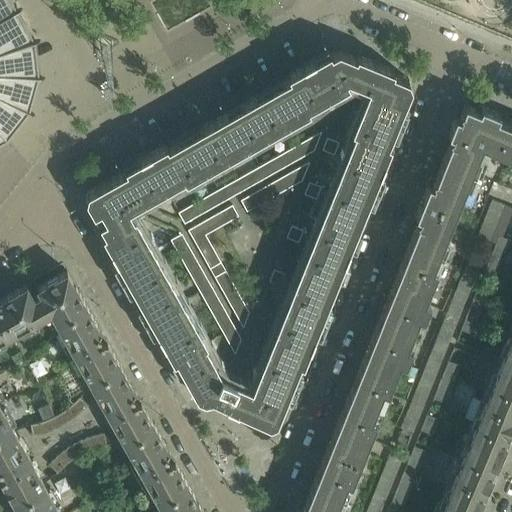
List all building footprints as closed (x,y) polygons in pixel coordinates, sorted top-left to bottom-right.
[(12,0),(0,0),(0,44),(32,35),(32,34),(12,0)] [(0,127),(5,133),(29,98),(37,65),(32,35),(0,44),(0,127)] [(388,143),(412,86),(408,79),(393,72),(394,70),(376,62),(356,54),(355,57),(338,49),(331,53),(330,51),(287,75),(289,77),(168,146),(166,143),(124,167),(125,170),(87,191),(85,199),(104,233),(101,234),(102,234),(173,361),(176,359),(196,396),(204,400),(211,398),(269,425),(277,421),(300,363),(303,364),(391,145),(388,143)] [(511,123),(508,122),(500,118),(502,114),(479,104),(477,109),(465,104),(461,113),(457,111),(445,140),(449,142),(442,160),(476,174),(482,158),(477,157),(482,145),(511,157),(511,123)] [(445,238),(465,187),(470,189),(476,174),(442,160),(435,178),(430,177),(413,218),(415,219),(417,222),(408,245),(442,258),(449,240),(445,238)] [(492,199),(475,241),(487,246),(504,204),(492,199)] [(499,235),(484,272),(495,277),(510,240),(499,235)] [(442,258),(408,245),(384,303),(418,317),(419,316),(424,318),(430,303),(425,300),(442,258)] [(465,267),(400,427),(412,432),(477,271),(465,267)] [(87,305),(67,270),(37,287),(41,294),(34,297),(42,312),(49,308),(57,322),(87,305)] [(0,340),(44,315),(42,312),(34,297),(26,284),(0,298),(0,340)] [(479,285),(461,329),(472,334),(490,289),(479,285)] [(407,346),(418,317),(384,303),(349,392),(383,406),(400,362),(405,364),(412,348),(407,346)] [(121,365),(87,305),(57,322),(91,382),(121,365)] [(475,511),(478,506),(511,422),(511,331),(438,511),(475,511)] [(20,352),(12,356),(17,365),(25,361),(20,352)] [(461,380),(455,378),(460,365),(449,361),(434,398),(445,402),(451,387),(457,390),(461,380)] [(155,425),(121,365),(91,382),(125,442),(155,425)] [(346,497),(371,434),(383,406),(349,392),(312,483),(346,497)] [(48,418),(42,421),(30,424),(33,435),(44,432),(51,430),(55,428),(58,426),(63,424),(64,423),(74,417),(80,411),(88,404),(80,396),(73,402),(67,408),(59,413),(53,416),(48,418)] [(0,434),(13,427),(0,404),(0,434)] [(438,419),(427,414),(421,429),(432,434),(438,419)] [(188,485),(155,425),(125,442),(159,502),(188,485)] [(46,486),(14,429),(13,427),(0,434),(0,478),(15,504),(46,486)] [(59,454),(49,464),(57,471),(66,463),(69,460),(73,458),(79,454),(89,449),(92,448),(97,446),(107,444),(104,433),(95,435),(88,437),(81,440),(76,443),(66,449),(59,454)] [(414,446),(390,505),(402,510),(425,450),(414,446)] [(391,450),(366,511),(379,511),(403,454),(391,450)] [(300,500),(298,505),(295,511),(334,511),(335,511),(337,511),(339,511),(346,497),(312,483),(304,502),(300,500)] [(203,511),(188,485),(159,502),(164,511),(203,511)] [(60,511),(46,486),(15,504),(19,511),(60,511)]
